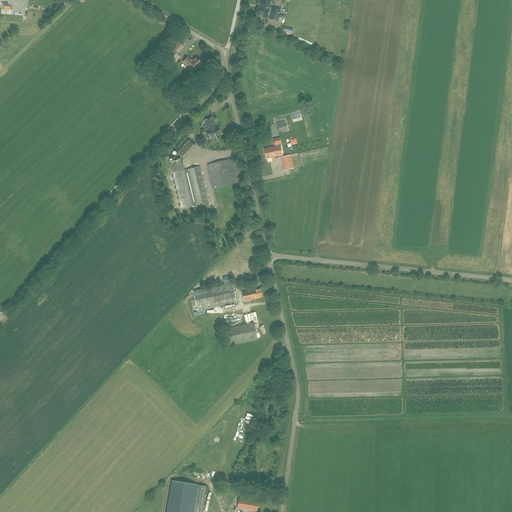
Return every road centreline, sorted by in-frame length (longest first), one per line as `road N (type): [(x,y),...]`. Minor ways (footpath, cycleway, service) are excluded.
road 1 (track): [(0,324),(226,69)]
road 2 (unclassified): [(282,511),(297,386),(268,257)]
road 3 (unclassified): [(511,280),(268,257)]
road 4 (unclassified): [(268,257),(226,51)]
